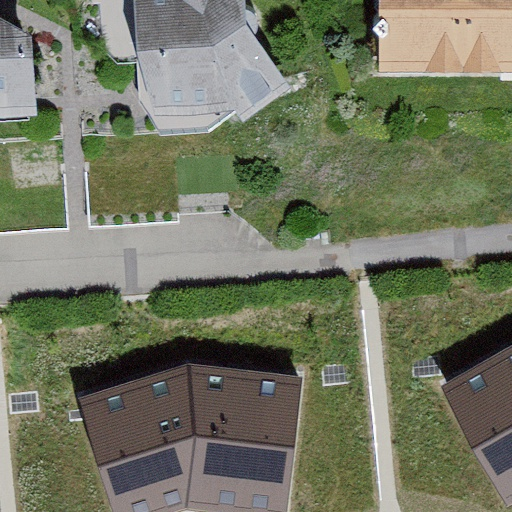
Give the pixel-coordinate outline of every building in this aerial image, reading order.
[(245,0),(133,0),(139,73),(155,117),(235,110),(245,123),(293,88),(246,25),(245,0)] [(511,0),(379,0),(379,73),(511,73),(511,0)] [(0,118),(35,116),(33,39),(0,22),(0,118)] [(511,347),(442,387),(509,508),(511,506),(511,347)] [(188,364),(82,397),(117,511),(173,511),(188,508),(228,511),(282,511),(297,375),(188,364)]
